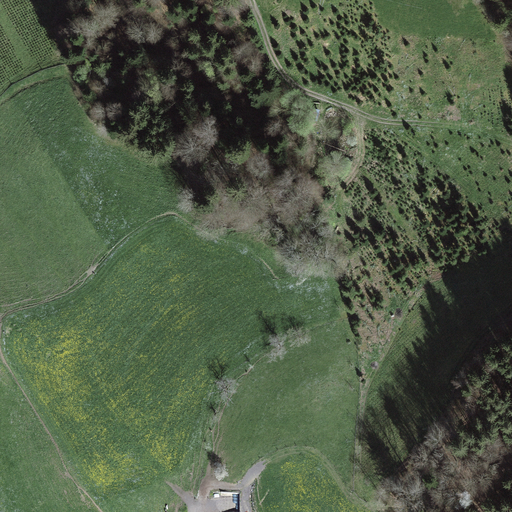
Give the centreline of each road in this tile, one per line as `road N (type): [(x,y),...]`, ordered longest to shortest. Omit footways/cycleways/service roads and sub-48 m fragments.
road 1 (track): [(192,511),(101,404),(71,296),(44,296),(0,319)]
road 2 (track): [(251,0),(278,70),(295,86),(375,119),(511,141)]
road 3 (track): [(348,495),(395,509),(446,510),(511,466)]
road 4 (track): [(244,492),(249,471),(267,458),(307,448),(334,467),(368,511)]
